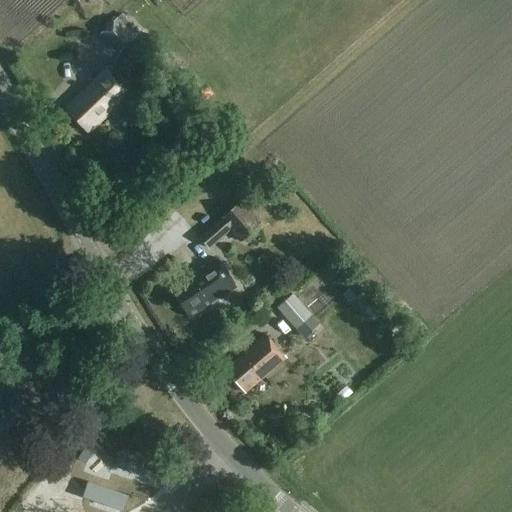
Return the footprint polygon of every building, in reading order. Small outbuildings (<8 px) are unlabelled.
[(118,54),(135,38),(116,18),(99,34),(118,54)] [(89,134),(129,94),(106,70),(65,110),(89,134)] [(124,129),(134,119),(126,109),(115,119),(124,129)] [(238,243),(260,225),(241,201),(219,218),(220,219),(198,237),(208,249),(229,232),(238,243)] [(196,312),(231,289),(213,261),(176,285),(179,290),(172,294),(185,313),(193,308),(196,312)] [(363,291),(356,282),(348,290),(355,298),(363,291)] [(302,339),(319,325),(293,294),(277,309),(302,339)] [(223,368),(240,388),(244,393),(283,360),(263,335),(223,368)]
